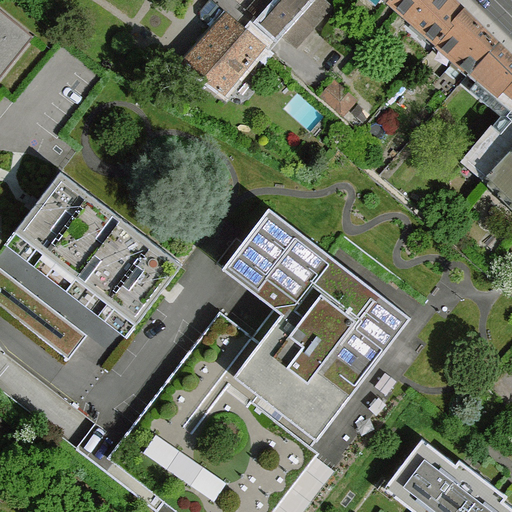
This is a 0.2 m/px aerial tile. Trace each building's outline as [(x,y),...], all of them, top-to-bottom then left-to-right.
[(220,26),(230,15),(211,0),(203,12),(203,18),(212,26),(220,26)] [(263,23),(279,5),(273,0),(260,0),(250,11),(263,23)] [(284,0),(279,5),(263,23),(279,35),(283,31),(309,1),(307,0),(284,0)] [(309,0),(309,1),(283,31),(298,46),(331,8),(322,0),(309,0)] [(465,12),(452,0),(390,0),(389,2),(399,10),(419,27),(438,44),(465,12)] [(0,8),(0,80),(35,37),(0,8)] [(499,45),(465,12),(438,44),(457,61),(471,75),(499,45)] [(220,26),(187,63),(225,94),(266,45),(230,15),(220,26)] [(430,52),(438,44),(419,27),(411,36),(430,52)] [(511,80),(511,57),(499,45),(471,75),(470,77),(496,98),(511,80)] [(471,75),(457,61),(440,82),(452,93),(468,76),(470,77),(471,75)] [(511,80),(496,98),(511,112),(511,121),(502,133),(494,126),(464,162),(486,180),(511,153),(511,80)] [(322,99),(342,116),(355,101),(335,84),(322,99)] [(511,153),(486,180),(511,204),(511,153)] [(182,266),(62,174),(12,239),(132,331),(182,266)] [(414,317),(271,208),(224,269),(276,310),(255,337),(230,368),(261,393),(320,440),(371,373),(414,317)] [(0,302),(76,353),(93,327),(0,265),(0,302)] [(230,368),(255,337),(227,316),(117,461),(153,490),(161,478),(205,511),(275,511),(320,454),(255,402),(261,393),(230,368)] [(423,438),(385,486),(418,511),(511,511),(511,506),(505,501),(509,496),(459,458),(456,463),(423,438)]
